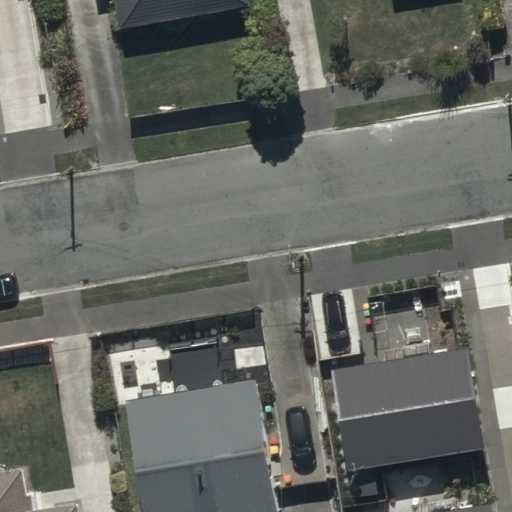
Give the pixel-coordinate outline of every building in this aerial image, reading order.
[(254,14),(251,0),(116,0),(123,37),(254,14)] [(466,347),(330,370),(348,473),(484,450),(466,347)] [(280,511),(262,390),(127,410),(142,511),(280,511)] [(28,481),(0,484),(0,511),(38,511),(37,503),(31,503),(28,481)] [(496,511),(494,500),(424,511),(496,511)]
